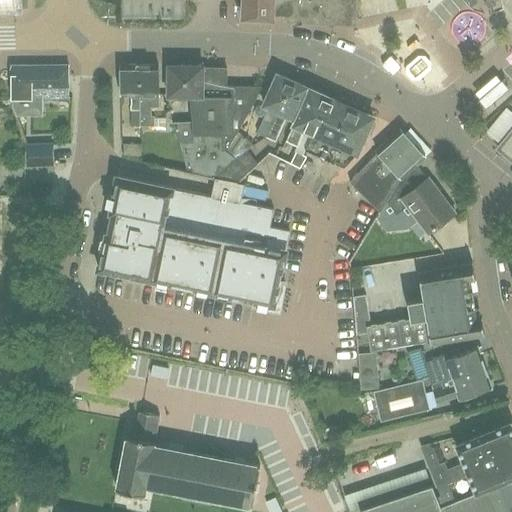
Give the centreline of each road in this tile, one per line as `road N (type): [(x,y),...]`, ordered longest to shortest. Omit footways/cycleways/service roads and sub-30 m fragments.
road 1 (unclassified): [(5,511),(85,143)]
road 2 (residential): [(424,122),(356,67),(317,52),(214,43)]
road 3 (residential): [(511,350),(483,224),(498,183)]
road 4 (residential): [(92,39),(214,43)]
